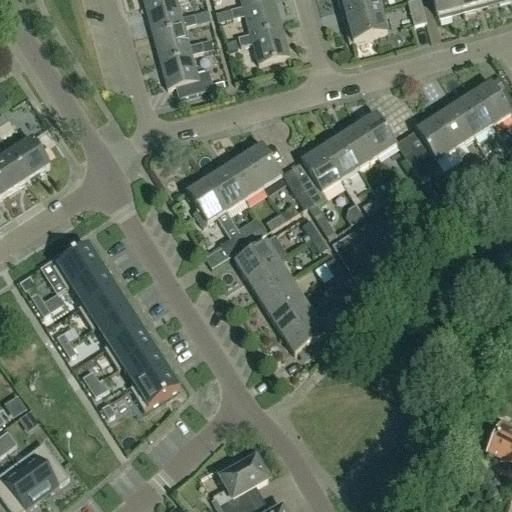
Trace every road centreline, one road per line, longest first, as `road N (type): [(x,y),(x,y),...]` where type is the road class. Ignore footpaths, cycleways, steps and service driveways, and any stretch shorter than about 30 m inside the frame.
road 1 (residential): [(245,402),(108,181)]
road 2 (residential): [(102,168),(7,0)]
road 3 (residential): [(511,42),(326,92)]
road 4 (residential): [(326,92),(150,140)]
road 5 (residential): [(128,511),(245,402)]
road 6 (residential): [(112,0),(150,140)]
road 7 (residential): [(321,511),(292,459),(245,402)]
road 8 (residential): [(0,250),(108,181)]
